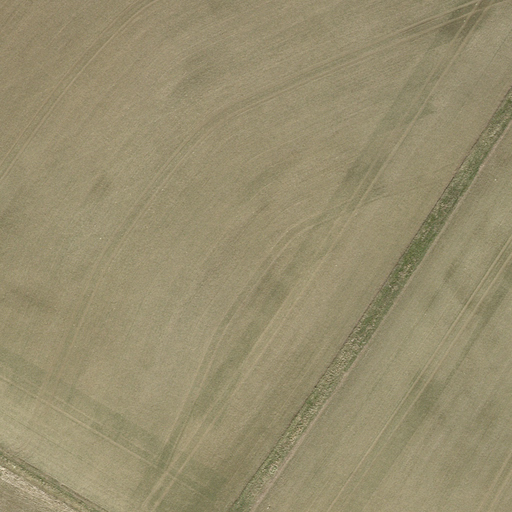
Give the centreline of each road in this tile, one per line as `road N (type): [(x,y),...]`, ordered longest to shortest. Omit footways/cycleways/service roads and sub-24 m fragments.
road 1 (track): [(217,511),(511,88)]
road 2 (track): [(110,511),(0,450)]
